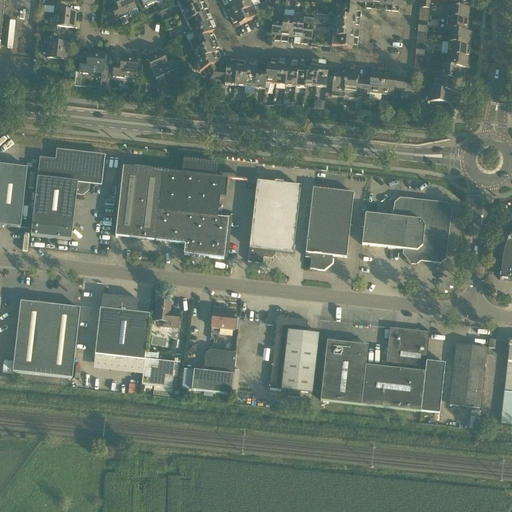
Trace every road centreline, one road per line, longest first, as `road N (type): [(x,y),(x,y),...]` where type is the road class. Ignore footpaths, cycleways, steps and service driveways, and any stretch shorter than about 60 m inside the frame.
road 1 (unclassified): [(0,259),(472,311)]
road 2 (primary): [(426,156),(0,111)]
road 3 (residential): [(208,0),(229,51),(360,66)]
